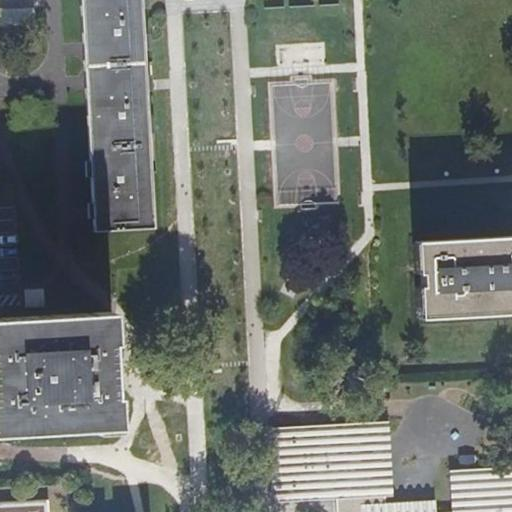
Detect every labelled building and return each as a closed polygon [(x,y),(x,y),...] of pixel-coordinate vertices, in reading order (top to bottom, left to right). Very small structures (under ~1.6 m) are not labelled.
[(141,0),(80,0),(83,43),(85,90),(91,196),(93,233),(153,229),(141,0)] [(0,28),(36,26),(34,7),(0,9),(0,28)] [(511,237),(418,242),(422,318),(511,313),(511,237)] [(114,429),(107,309),(0,315),(0,436),(9,436),(9,433),(94,428),(94,430),(114,429)] [(511,511),(511,468),(458,471),(459,511),(436,511),(436,508),(386,511),(381,425),(274,431),(277,503),(335,500),(335,511),(511,511)] [(0,511),(52,511),(52,496),(0,497),(0,511)]
